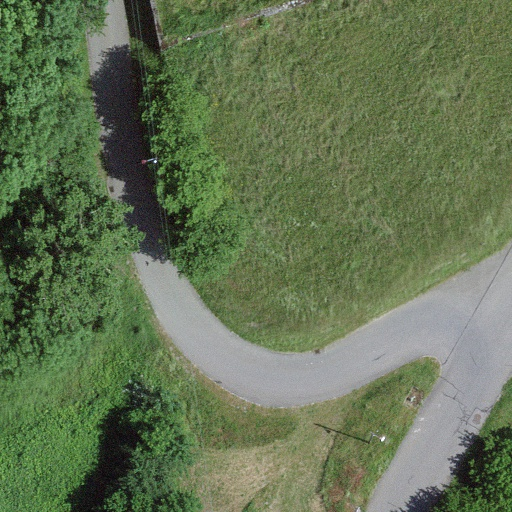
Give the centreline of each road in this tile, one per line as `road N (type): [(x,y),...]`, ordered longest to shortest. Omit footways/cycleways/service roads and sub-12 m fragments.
road 1 (residential): [(511,321),(449,324),(321,383),(258,387),(204,355),(156,276),(106,0)]
road 2 (residential): [(511,321),(403,511)]
